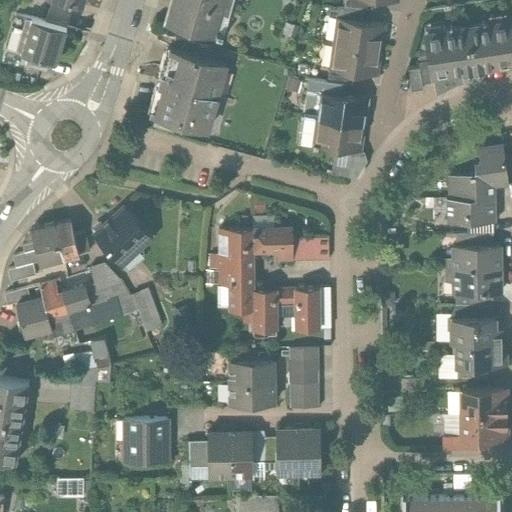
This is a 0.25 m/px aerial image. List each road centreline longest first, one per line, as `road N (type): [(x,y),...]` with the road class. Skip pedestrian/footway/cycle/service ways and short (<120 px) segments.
road 1 (residential): [(364,194),(129,136)]
road 2 (residential): [(357,409),(349,254),(364,194)]
road 3 (residential): [(357,464),(511,463)]
road 4 (residential): [(394,146),(385,100),(416,0)]
road 5 (residential): [(394,146),(466,96),(511,91)]
road 6 (residential): [(131,0),(107,72),(79,120)]
